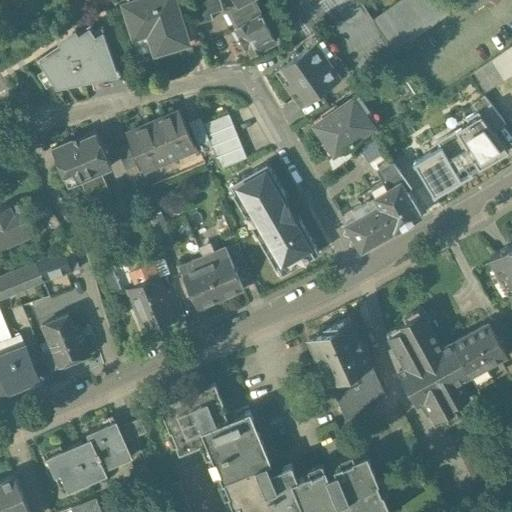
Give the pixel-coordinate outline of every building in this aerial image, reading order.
[(175,0),(133,0),(124,3),(132,27),(146,22),(155,50),(180,43),(188,40),(181,17),(175,0)] [(220,0),(191,0),(199,22),(213,18),(211,12),(223,8),(220,0)] [(234,0),(237,5),(233,7),(238,18),(233,21),(235,26),(251,55),(276,40),(254,0),(234,0)] [(356,0),(287,0),(290,48),(323,25),(358,2),(356,0)] [(444,0),(405,0),(373,23),(394,55),(454,12),(444,0)] [(470,0),(463,5),(470,15),(490,2),(487,0),(470,0)] [(373,23),(358,2),(323,25),(360,79),(394,55),(373,23)] [(112,51),(88,13),(67,27),(74,38),(45,57),(48,61),(47,62),(50,67),(51,66),(62,83),(112,51)] [(200,41),(192,14),(181,17),(188,40),(180,43),(182,47),(200,41)] [(21,53),(8,36),(0,41),(0,63),(1,66),(21,53)] [(316,42),(275,71),(285,85),(284,86),(287,89),(328,60),(316,42)] [(419,49),(414,42),(402,50),(410,62),(418,57),(419,49)] [(511,47),(469,76),(483,95),(511,77),(511,47)] [(328,60),(287,89),(290,93),(300,107),(341,78),(328,60)] [(359,95),(315,126),(334,154),(350,144),(351,145),(355,143),(353,141),(373,127),(364,114),(370,110),(359,95)] [(179,109),(153,121),(169,157),(195,146),(179,109)] [(208,119),(221,166),(246,159),(233,112),(208,119)] [(153,121),(126,132),(142,169),(169,157),(153,121)] [(68,184),(109,167),(94,130),(53,147),(68,184)] [(448,134),(436,142),(437,143),(422,152),(425,156),(414,162),(434,195),(471,173),(448,134)] [(127,143),(116,148),(126,170),(136,165),(127,143)] [(411,188),(392,162),(377,171),(383,182),(385,181),(388,187),(400,180),(407,191),(411,188)] [(269,165),(231,186),(280,275),(318,255),(269,165)] [(146,176),(131,183),(134,189),(139,187),(141,191),(150,187),(146,176)] [(400,180),(388,187),(385,181),(383,182),(371,190),(395,231),(421,216),(407,191),(400,180)] [(371,190),(356,198),(361,206),(352,211),(356,217),(346,223),(361,250),(395,231),(371,190)] [(49,202),(43,191),(36,194),(42,206),(49,202)] [(23,200),(0,210),(0,249),(37,234),(23,200)] [(175,246),(166,224),(154,228),(162,252),(175,246)] [(511,242),(481,261),(501,295),(504,293),(511,288),(511,242)] [(243,289),(226,248),(203,258),(221,299),(242,290),(243,290),(243,289)] [(72,250),(36,262),(43,280),(79,268),(72,250)] [(203,258),(180,267),(198,309),(199,309),(199,308),(221,299),(203,258)] [(0,277),(0,282),(6,296),(43,280),(36,262),(0,277)] [(123,293),(112,267),(99,272),(110,298),(123,293)] [(158,276),(127,289),(145,331),(175,318),(158,276)] [(27,328),(26,308),(15,309),(16,328),(27,328)] [(441,349),(422,313),(401,325),(403,329),(389,337),(406,368),(399,371),(418,405),(424,401),(435,421),(453,411),(451,408),(468,398),(459,382),(470,376),(452,343),(441,349)] [(74,328),(68,314),(42,325),(53,350),(59,367),(60,367),(89,354),(78,326),(74,328)] [(350,317),(328,327),(324,325),(319,328),(317,332),(319,335),(310,338),(345,418),(365,409),(362,404),(385,393),(350,317)] [(489,323),(452,343),(470,376),(507,356),(489,323)] [(25,343),(0,353),(0,372),(8,393),(32,384),(32,383),(40,379),(25,343)] [(59,367),(53,350),(42,355),(50,373),(61,369),(60,367),(59,367)] [(507,356),(470,376),(477,389),(511,369),(511,357),(509,353),(507,356)] [(0,372),(0,395),(6,393),(6,394),(8,393),(0,372)] [(189,394),(159,406),(179,454),(206,443),(233,508),(238,505),(240,511),(302,511),(303,511),(390,511),(367,454),(350,461),(334,468),(336,472),(328,476),(325,468),(297,479),(291,464),(284,467),(270,473),(267,464),(271,463),(250,411),(228,420),(224,410),(225,409),(215,383),(189,394)] [(140,418),(130,423),(131,425),(132,425),(137,437),(146,433),(140,418)] [(82,442),(46,457),(55,476),(61,474),(68,491),(107,474),(105,469),(132,457),(130,452),(120,430),(116,421),(87,433),(90,442),(83,445),(82,442)] [(131,425),(120,430),(130,452),(141,447),(137,437),(132,425),(131,425)] [(473,427),(452,437),(483,500),(485,499),(500,483),(473,427)] [(29,511),(14,476),(0,482),(0,511),(29,511)] [(189,511),(179,485),(156,493),(164,511),(189,511)] [(102,511),(97,497),(72,507),(73,511),(102,511)]
